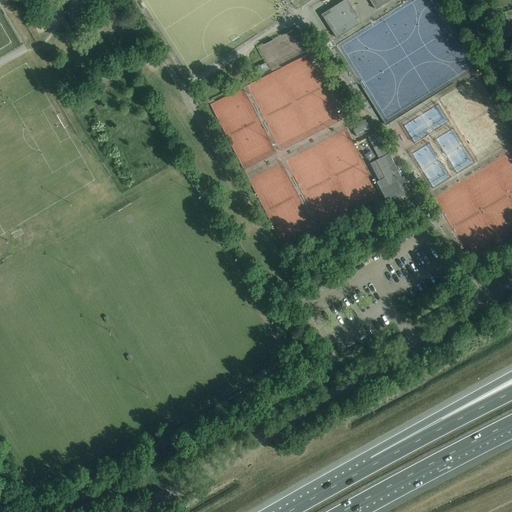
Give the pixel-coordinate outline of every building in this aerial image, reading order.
[(330,12),(323,17),(336,38),(359,24),(356,19),(358,17),(347,0),(344,0),(329,10),(330,12)] [(370,0),(376,9),(390,0),(370,0)] [(268,68),(265,62),(254,67),(257,73),(268,68)] [(365,119),(362,121),(356,124),(357,127),(353,129),(357,137),(371,130),(367,122),(367,123),(365,119)] [(368,137),(379,158),(389,153),(387,149),(385,150),(376,133),(368,137)] [(385,177),(377,181),(385,197),(389,195),(391,201),(404,194),(399,184),(406,181),(404,176),(402,177),(389,153),(379,158),(376,160),(385,177)]
